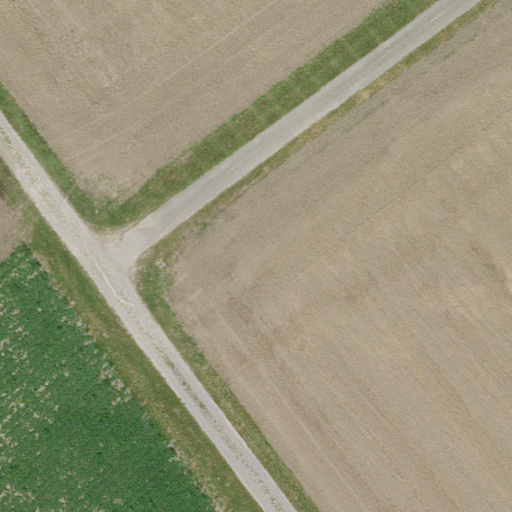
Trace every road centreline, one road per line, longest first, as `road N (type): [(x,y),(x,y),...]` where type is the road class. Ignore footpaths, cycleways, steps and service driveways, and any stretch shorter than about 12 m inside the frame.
road 1 (track): [(283,511),(0,127)]
road 2 (track): [(103,267),(465,0)]
